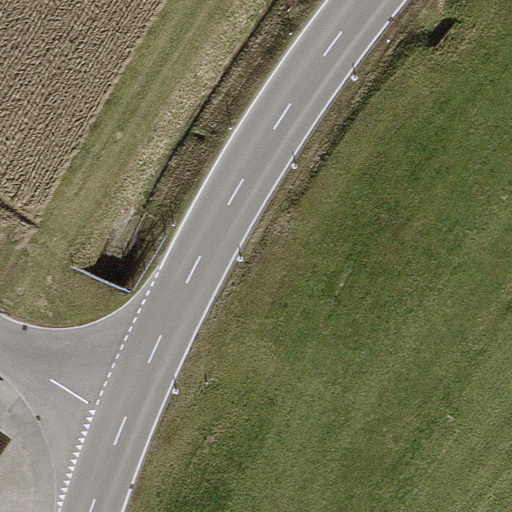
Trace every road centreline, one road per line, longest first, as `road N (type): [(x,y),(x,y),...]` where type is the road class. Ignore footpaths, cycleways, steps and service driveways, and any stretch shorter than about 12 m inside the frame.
road 1 (secondary): [(125,420),(244,180),(368,0)]
road 2 (residential): [(0,344),(125,420)]
